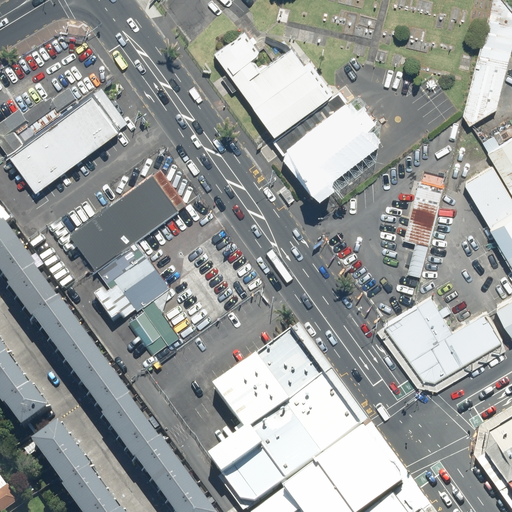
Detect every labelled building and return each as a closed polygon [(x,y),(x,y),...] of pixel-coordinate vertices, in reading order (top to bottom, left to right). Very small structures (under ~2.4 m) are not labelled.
[(511,3),(509,0),(492,0),(465,108),(472,120),(496,105),(511,51),(511,3)] [(220,50),(257,101),(307,66),(293,46),(262,68),(253,56),(261,50),(247,31),(220,50)] [(332,90),(312,63),(257,101),(277,129),(332,90)] [(0,113),(0,132),(10,146),(79,96),(69,81),(53,93),(50,88),(25,106),(20,100),(0,113)] [(128,121),(102,85),(12,149),(39,186),(128,121)] [(323,175),(374,134),(350,104),(340,111),(338,109),(352,98),(343,85),(274,136),(285,150),(304,134),(307,138),(299,145),(323,175)] [(498,145),(511,136),(511,124),(511,125),(493,136),(498,145)] [(511,137),(489,151),(511,189),(511,137)] [(492,224),(511,212),(511,192),(495,163),(466,180),(492,224)] [(162,165),(73,230),(98,265),(188,201),(162,165)] [(420,275),(444,184),(421,178),(405,236),(417,239),(408,272),(420,275)] [(511,212),(490,225),(511,261),(511,295),(497,304),(511,328),(511,212)] [(5,228),(0,231),(0,277),(10,291),(9,292),(33,325),(34,324),(104,421),(103,422),(135,466),(136,465),(170,511),(211,511),(162,444),(160,445),(130,403),(131,402),(5,228)] [(115,283),(98,296),(117,322),(171,283),(137,237),(101,264),(115,283)] [(436,378),(501,338),(486,313),(452,335),(430,300),(391,324),(423,375),(436,378)] [(163,332),(146,309),(129,321),(146,344),(163,332)] [(292,332),(260,356),(293,400),(325,376),(292,332)] [(0,346),(0,406),(4,412),(6,411),(22,433),(49,414),(32,390),(30,392),(7,360),(9,359),(0,346)] [(217,387),(250,432),(293,400),(260,356),(217,387)] [(362,425),(325,376),(293,400),(250,432),(215,457),(212,460),(249,510),(362,425)] [(486,455),(507,488),(511,485),(511,423),(489,437),(486,455)] [(119,511),(59,428),(32,447),(65,491),(63,493),(76,511),(119,511)] [(369,511),(406,484),(365,431),(259,511),(369,511)] [(423,511),(432,505),(412,479),(406,484),(369,511),(423,511)] [(0,511),(4,511),(18,502),(6,486),(0,490),(0,511)]
